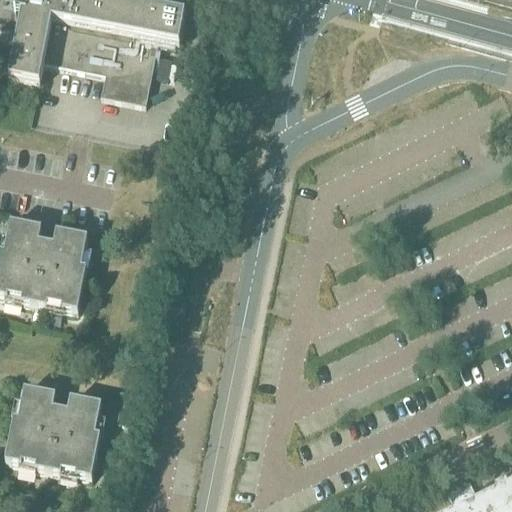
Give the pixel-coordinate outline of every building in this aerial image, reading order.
[(21,22),(9,86),(39,92),(40,92),(44,71),(106,83),(101,104),(146,113),(159,49),(180,54),(186,22),(72,0),(18,0),(17,8),(16,12),(14,20),(21,22)] [(319,203),(306,246),(370,265),(511,258),(511,215),(384,222),(319,203)] [(78,319),(86,276),(82,275),(88,245),(56,239),(56,243),(41,240),(42,236),(11,230),(5,260),(0,259),(0,304),(8,306),(8,303),(22,305),(21,310),(47,315),(48,310),(62,313),(62,316),(78,319)] [(273,418),(270,432),(288,436),(288,439),(323,446),(324,442),(340,445),(343,431),(345,432),(351,416),(345,413),(347,402),(350,402),(357,388),(350,385),(353,374),(356,374),(362,360),(356,357),(358,345),(362,346),(368,330),(362,328),(364,314),(299,301),(296,316),(290,316),(289,331),(292,332),(291,346),(287,346),(286,362),(290,363),(288,374),(281,373),(281,388),(271,388),(271,418),(273,418)] [(14,426),(9,449),(5,469),(22,473),(22,470),(36,472),(35,477),(61,482),(62,477),(76,480),(76,483),(92,486),(101,443),(96,442),(102,412),(90,409),(71,406),(70,410),(55,407),(56,403),(25,397),(19,427),(14,426)] [(336,511),(336,496),(334,496),(335,482),(317,480),(317,477),(281,474),(281,478),(264,476),(263,491),(261,491),(254,511),(336,511)]
